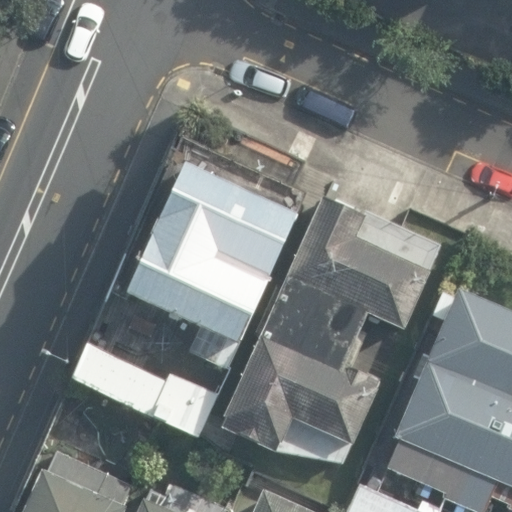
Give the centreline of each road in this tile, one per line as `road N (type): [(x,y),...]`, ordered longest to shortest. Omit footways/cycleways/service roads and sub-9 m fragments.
road 1 (motorway): [(377,0),(400,511)]
road 2 (residential): [(174,0),(511,149)]
road 3 (secondary): [(0,287),(124,0)]
